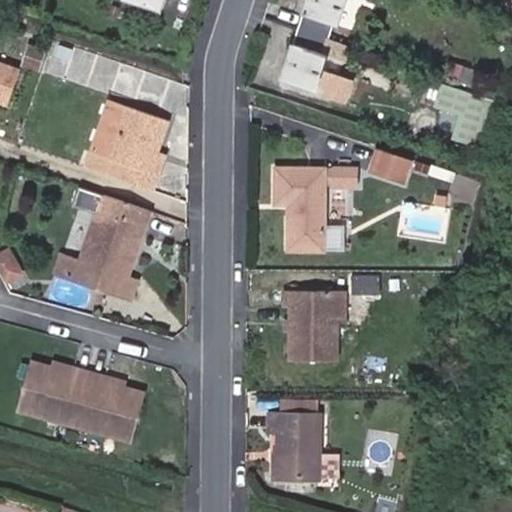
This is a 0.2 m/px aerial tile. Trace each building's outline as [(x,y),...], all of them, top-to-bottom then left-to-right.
[(132,0),(161,10),(164,0),(132,0)] [(298,28),(329,38),(334,23),(340,25),(347,0),(309,0),(305,14),(303,13),(298,28)] [(511,29),(497,25),(486,54),(510,61),(511,52),(511,29)] [(324,54),(329,38),(298,28),(293,44),(296,44),(285,79),(318,89),(329,55),(324,54)] [(37,64),(44,42),(28,37),(20,58),(37,64)] [(85,59),(50,48),(43,66),(78,78),(85,59)] [(0,102),(3,103),(18,61),(0,55),(0,102)] [(460,81),(487,90),(492,76),(450,62),(446,76),(460,81)] [(481,105),(487,90),(460,81),(455,97),(481,105)] [(160,146),(152,143),(164,109),(104,90),(79,163),(146,185),(160,146)] [(384,163),(392,139),(372,132),(370,137),(368,136),(364,148),(366,149),(364,156),(384,163)] [(395,166),(402,142),(392,139),(384,163),(395,166)] [(420,155),(423,148),(409,143),(406,151),(420,155)] [(351,161),(269,160),(268,160),(268,199),(289,199),(289,212),(281,212),(281,245),(319,245),(319,179),(350,179),(351,161)] [(440,186),(440,176),(430,176),(430,186),(440,186)] [(146,208),(80,186),(74,203),(94,210),(78,258),(124,272),(146,208)] [(6,250),(0,253),(0,276),(3,281),(19,271),(6,250)] [(133,276),(124,272),(78,258),(58,251),(51,269),(127,295),(133,276)] [(376,271),(351,270),(351,284),(376,284),(376,271)] [(332,319),(332,283),(281,283),(281,304),(288,303),(287,355),(332,355),(332,319)] [(341,283),(332,283),(332,319),(340,319),(341,283)] [(387,324),(387,295),(368,294),(368,324),(387,324)] [(57,358),(55,366),(72,371),(74,362),(57,358)] [(17,407),(76,424),(91,367),(74,362),(72,371),(55,366),(30,359),(17,407)] [(91,367),(76,424),(133,440),(147,392),(124,385),(106,380),(107,372),(91,367)] [(106,380),(124,385),(126,378),(107,372),(106,380)] [(275,408),(264,408),(264,425),(273,425),(273,472),(313,472),(313,471),(329,470),(330,447),(314,447),(315,408),(309,408),(291,407),(291,394),(276,394),(275,408)] [(309,408),(309,394),(291,394),(291,407),(309,408)]
